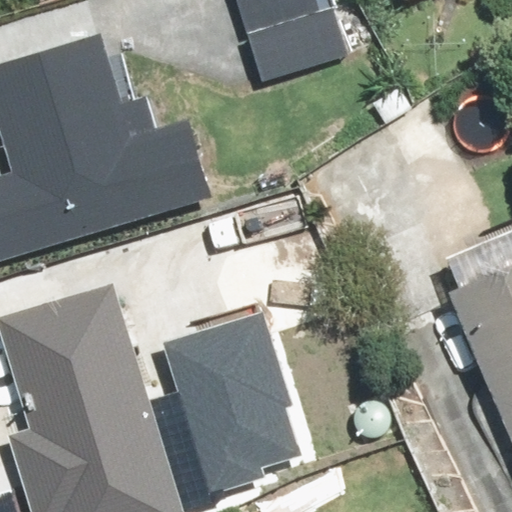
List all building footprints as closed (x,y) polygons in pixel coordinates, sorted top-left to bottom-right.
[(342,0),(246,0),(264,69),(354,46),(342,0)] [(0,170),(0,256),(226,189),(202,111),(171,120),(161,86),(136,94),(114,22),(0,55),(0,85),(23,164),(0,170)] [(511,111),(498,86),(439,118),(457,151),(511,121),(511,111)] [(511,262),(470,279),(511,391),(511,262)] [(201,511),(132,269),(8,303),(41,421),(21,427),(45,511),(201,511)] [(274,303),(170,334),(215,487),(273,470),(268,454),(306,442),(292,396),(301,393),(274,303)] [(337,481),(333,483),(329,487),(326,492),(324,496),(322,502),(321,507),(321,511),(383,511),(384,509),(383,504),(382,498),(380,493),(377,489),(373,485),(369,481),(364,479),(359,477),(353,477),(348,477),(343,478),(338,481),(337,481)]
